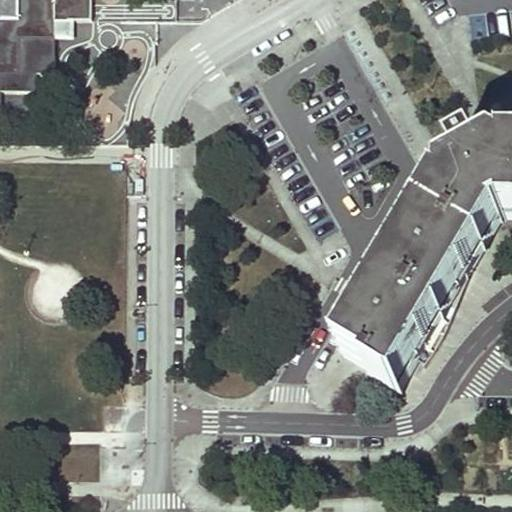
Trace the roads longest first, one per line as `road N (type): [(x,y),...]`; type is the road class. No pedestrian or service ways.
road 1 (residential): [(307,0),(192,69),(162,121),(159,419)]
road 2 (residential): [(511,309),(408,420),(380,426),(159,419)]
